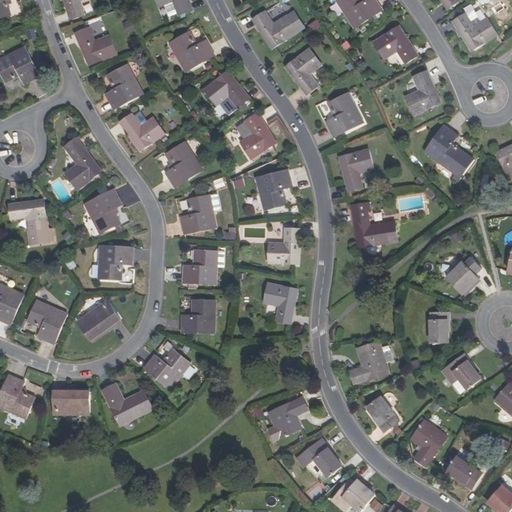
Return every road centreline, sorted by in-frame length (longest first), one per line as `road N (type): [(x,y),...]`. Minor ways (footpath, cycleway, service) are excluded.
road 1 (residential): [(454,511),(384,467),(339,413),(319,348),(325,228),(317,170),(215,0)]
road 2 (residential): [(0,344),(63,370),(99,367),(130,349),(150,314),(153,210),(76,90)]
